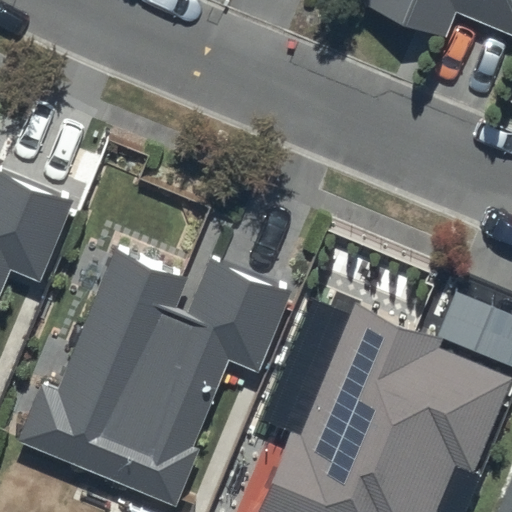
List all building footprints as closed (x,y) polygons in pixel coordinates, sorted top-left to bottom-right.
[(511,0),(362,0),(440,35),(452,9),(511,36),(511,0)] [(0,287),(9,266),(34,277),(68,199),(0,170),(0,287)] [(199,280),(113,246),(55,390),(39,383),(16,440),(175,504),(198,446),(191,443),(225,357),(254,368),(287,285),(210,254),(199,280)] [(258,412),(288,426),(251,511),(433,511),(452,468),(467,474),(509,376),(433,343),(437,335),(353,300),(347,315),(306,296),(258,412)] [(511,511),(511,460),(491,511),(511,511)]
